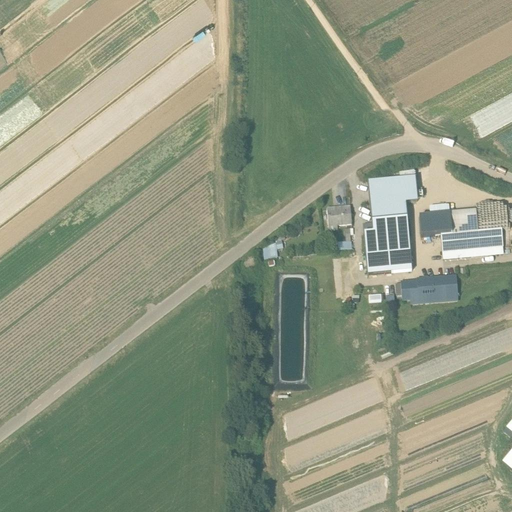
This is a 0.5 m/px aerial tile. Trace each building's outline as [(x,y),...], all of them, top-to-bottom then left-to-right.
[(414,185),(367,190),(370,229),(402,226),(406,225),(404,212),(416,211),(414,185)] [(428,215),(429,223),(449,221),(448,213),(428,215)] [(349,214),(326,216),(328,234),(337,233),(351,232),(349,214)] [(475,219),(449,221),(450,242),(458,241),(476,239),(475,225),(475,219)] [(429,223),(418,224),(420,244),(440,243),(441,260),(501,254),(502,254),(500,237),(476,239),(458,241),(450,242),(449,221),(429,223)] [(370,229),(362,229),(367,282),(407,278),(402,226),(370,229)] [(263,253),(265,266),(277,264),(276,252),(263,253)] [(501,254),(441,260),(442,268),(502,262),(501,254)] [(415,287),(416,288),(399,290),(401,308),(410,308),(429,306),(457,304),(455,284),(415,287)] [(511,456),(501,470),(511,478),(511,456)]
